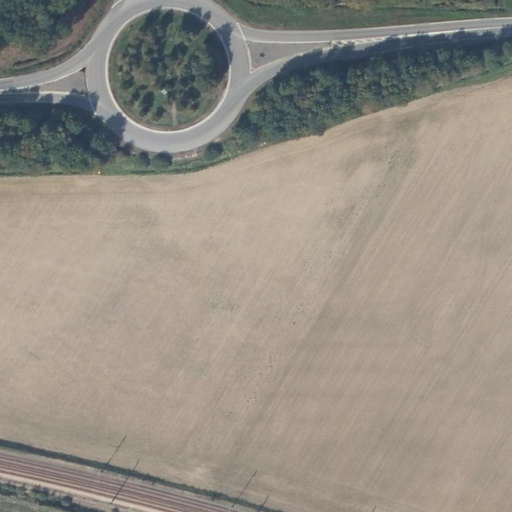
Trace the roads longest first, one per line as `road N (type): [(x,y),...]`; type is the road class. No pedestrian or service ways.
road 1 (secondary): [(237,98),(282,66),(443,32)]
road 2 (secondary): [(443,32),(281,37),(229,30)]
road 3 (secondary): [(100,110),(131,139),(172,147),(212,132),(237,98)]
